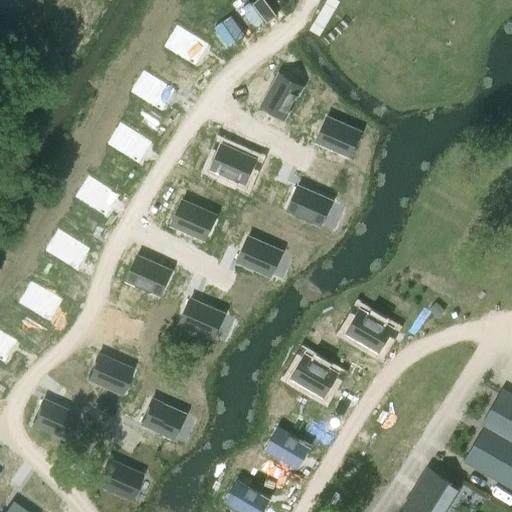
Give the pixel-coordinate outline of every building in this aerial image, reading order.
[(179,27),(166,48),(197,67),(210,46),(179,27)] [(143,72),(130,93),(161,112),(174,91),(143,72)] [(280,72),(261,105),(284,118),(303,85),(280,72)] [(326,116),(315,141),(350,156),(361,131),(326,116)] [(120,124),(107,145),(138,164),(151,143),(120,124)] [(211,138),(197,159),(229,178),(242,157),(211,138)] [(86,177),(73,198),(105,217),(118,196),(86,177)] [(298,185),(287,210),(322,224),(332,200),(298,185)] [(182,199),(171,224),(206,238),(216,214),(182,199)] [(57,229),(44,250),(76,269),(89,248),(57,229)] [(248,235),(238,260),(272,275),(283,251),(248,235)] [(136,255),(125,280),(160,295),(171,270),(136,255)] [(30,282),(17,303),(49,322),(62,300),(30,282)] [(189,299),(178,324),(213,338),(224,314),(189,299)] [(436,303),(430,309),(438,317),(444,311),(436,303)] [(360,314),(347,335),(379,354),(392,332),(360,314)] [(0,331),(0,359),(5,363),(17,341),(0,331)] [(98,354),(87,378),(121,393),(132,369),(98,354)] [(305,360),(292,381),(324,400),(336,378),(305,360)] [(479,427),(484,429),(463,463),(511,491),(511,394),(502,389),(479,427)] [(151,399),(140,424),(175,439),(186,414),(151,399)] [(42,400),(31,424),(66,439),(77,415),(42,400)] [(279,429),(267,451),(299,469),(311,448),(279,429)] [(108,458),(96,483),(131,498),(142,474),(108,458)] [(412,511),(443,511),(459,488),(429,469),(404,507),(412,511)] [(239,483),(226,504),(239,511),(264,511),(271,501),(239,483)] [(26,511),(12,502),(5,511),(26,511)]
